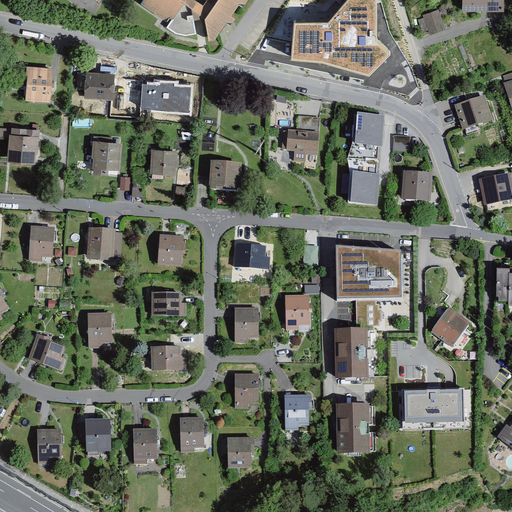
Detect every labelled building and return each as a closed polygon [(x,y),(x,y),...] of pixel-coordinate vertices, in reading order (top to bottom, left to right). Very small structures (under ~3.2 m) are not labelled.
[(209,0),(203,9),(191,0),(140,0),(140,1),(142,3),(140,7),(167,25),(169,22),(172,24),(184,8),(191,13),(193,19),(187,20),(188,25),(204,23),(209,45),(215,43),(227,27),(230,29),(235,22),(232,20),(240,8),(244,10),(250,0),(209,0)] [(348,0),(330,23),(294,24),(293,60),(322,62),(369,76),(390,52),(377,40),(376,0),(348,0)] [(464,0),(465,10),(503,11),(503,0),(464,0)] [(418,19),(421,31),(430,30),(430,33),(447,27),(440,10),(423,15),(424,18),(418,19)] [(55,67),(28,65),(27,77),(29,77),(27,96),(52,98),(55,67)] [(115,75),(87,73),(86,97),(113,99),(115,75)] [(162,86),(143,85),(141,109),(189,112),(191,88),(174,86),(175,84),(162,83),(162,86)] [(485,101),(458,110),(466,132),(492,123),(485,101)] [(358,114),(356,145),(381,147),(384,116),(358,114)] [(13,128),(0,127),(0,136),(13,137),(12,159),(36,161),(36,151),(39,151),(41,124),(32,123),(31,126),(14,125),(13,128)] [(320,137),(289,135),(287,156),(295,157),(294,165),(307,166),(307,160),(319,161),(320,137)] [(126,140),(96,137),(94,155),(96,155),(95,165),(96,165),(96,171),(119,173),(120,168),(124,168),(126,140)] [(411,138),(394,137),(394,150),(411,151),(411,138)] [(181,148),(154,146),(153,172),(179,174),(180,166),(181,167),(182,155),(180,154),(181,148)] [(378,161),(349,158),(351,172),(348,203),(377,205),(378,161)] [(243,166),(214,164),(212,190),(240,193),(243,166)] [(123,176),(122,189),(131,190),(132,177),(123,176)] [(195,178),(185,177),(185,186),(194,187),(195,178)] [(398,206),(428,208),(430,179),(400,177),(398,206)] [(511,191),(510,179),(482,184),(486,207),(511,201),(511,191)] [(134,187),(133,196),(143,197),(144,188),(134,187)] [(58,227),(33,225),(31,261),(44,262),(44,257),(55,258),(58,227)] [(120,228),(92,226),(90,259),(117,261),(117,259),(122,260),(124,233),(119,233),(120,228)] [(185,266),(188,235),(164,234),(161,264),(185,266)] [(270,247),(240,245),(238,269),(271,272),(272,258),(269,258),(270,247)] [(79,249),(70,248),(70,256),(78,257),(79,249)] [(317,272),(318,249),(305,249),(304,271),(317,272)] [(494,306),(507,306),(509,271),(510,267),(496,266),(494,306)] [(0,284),(0,322),(5,319),(3,315),(12,309),(3,294),(5,292),(0,284)] [(189,317),(189,303),(185,303),(185,292),(154,293),(155,317),(189,317)] [(310,296),(286,296),(286,332),(300,332),(299,327),(311,327),(310,296)] [(376,305),(356,305),(356,327),(379,327),(379,322),(382,322),(382,310),(380,310),(380,306),(376,306),(376,305)] [(258,309),(237,309),(237,345),(247,345),(247,338),(258,338),(258,309)] [(454,345),(468,326),(448,311),(433,329),(454,345)] [(113,313),(89,313),(90,349),(103,349),(103,344),(114,343),(113,313)] [(367,327),(338,328),(339,379),(368,378),(367,327)] [(53,338),(40,333),(31,359),(63,372),(68,359),(64,358),(68,347),(52,341),(53,338)] [(189,371),(189,357),(185,357),(185,346),(154,347),(155,371),(189,371)] [(259,406),(260,374),(235,374),(235,410),(249,411),(249,405),(259,406)] [(463,420),(462,389),(404,391),(405,422),(463,420)] [(313,393),(285,394),(286,430),(300,430),(299,425),(310,425),(310,410),(313,410),(313,393)] [(371,400),(337,401),(338,452),(372,452),(371,400)] [(203,419),(182,419),(183,454),(192,454),(192,449),(203,449),(203,419)] [(113,421),(89,421),(90,460),(113,459),(113,421)] [(511,428),(511,430),(507,427),(498,440),(511,448),(511,428)] [(161,460),(161,429),(138,429),(139,465),(150,465),(150,460),(161,460)] [(62,434),(38,434),(39,465),(63,465),(62,434)] [(256,452),(255,436),(228,436),(229,468),(253,468),(252,452),(256,452)]
